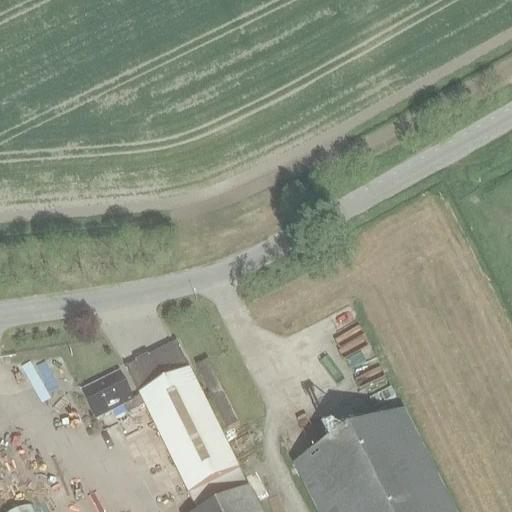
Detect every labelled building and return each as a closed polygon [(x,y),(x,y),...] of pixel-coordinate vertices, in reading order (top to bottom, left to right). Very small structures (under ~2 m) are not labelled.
[(345,351),(368,339),(357,319),(334,331),(345,351)] [(190,374),(178,349),(129,373),(141,398),(140,399),(141,400),(135,403),(121,376),(84,394),(98,422),(125,408),(130,417),(147,408),(192,497),(241,473),(191,373),(190,374)] [(210,364),(197,370),(229,433),(242,427),(210,364)] [(317,511),(454,511),(406,417),(364,438),(353,416),(329,428),(340,450),(297,471),(317,511)] [(241,473),(192,497),(191,498),(198,511),(209,511),(250,492),(241,473)] [(260,511),(250,492),(209,511),(260,511)]
